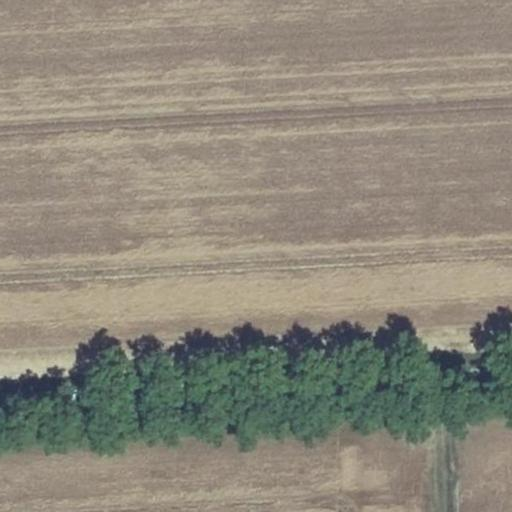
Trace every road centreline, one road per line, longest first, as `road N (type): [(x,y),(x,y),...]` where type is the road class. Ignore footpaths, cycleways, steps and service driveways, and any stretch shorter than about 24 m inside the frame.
road 1 (tertiary): [(0,405),(511,377)]
road 2 (track): [(444,511),(440,380)]
